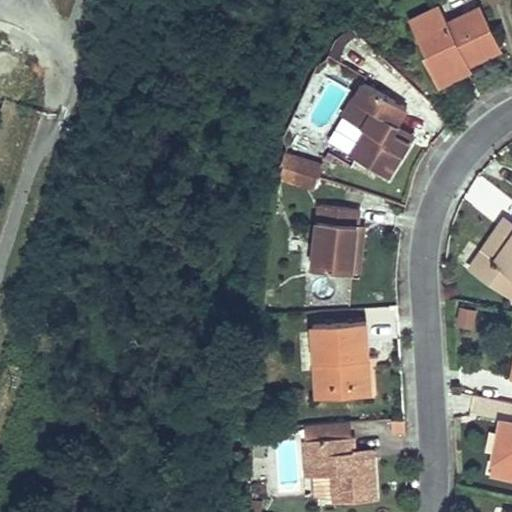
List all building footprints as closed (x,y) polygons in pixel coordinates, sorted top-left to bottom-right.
[(438,5),(411,18),(428,53),(425,55),(435,74),(464,60),(466,64),(500,48),(480,5),(446,21),(438,5)] [(464,60),(435,74),(439,84),(469,70),(466,64),(464,60)] [(407,108),(364,81),(344,115),(367,129),(352,155),(388,177),(410,141),(393,131),(398,123),(407,108)] [(398,123),(393,131),(410,141),(415,133),(398,123)] [(359,208),(320,204),(314,266),(352,270),(358,224),(359,208)] [(511,223),(504,217),(498,226),(511,236),(511,234),(511,223)] [(366,226),(358,224),(352,270),(361,271),(366,226)] [(511,234),(511,236),(498,226),(480,250),(493,260),(483,274),(511,293),(511,292),(511,234)] [(480,250),(470,265),(483,274),(493,260),(480,250)] [(458,305),(456,324),(474,325),(475,306),(458,305)] [(365,321),(314,323),(318,388),(350,387),(350,395),(371,393),(369,366),(363,367),(363,358),(362,342),(367,341),(365,321)] [(350,387),(318,388),(319,397),(350,395),(350,387)] [(511,421),(502,419),(493,463),(511,466),(511,421)] [(404,420),(392,420),(392,432),(404,432),(404,420)] [(354,421),(305,423),(306,438),(355,435),(354,421)] [(355,435),(306,438),(308,475),(333,473),(335,502),(377,499),(375,457),(356,458),(355,450),(355,435)] [(374,449),(355,450),(356,458),(375,457),(374,449)] [(511,466),(493,463),(491,472),(511,477),(511,466)]
